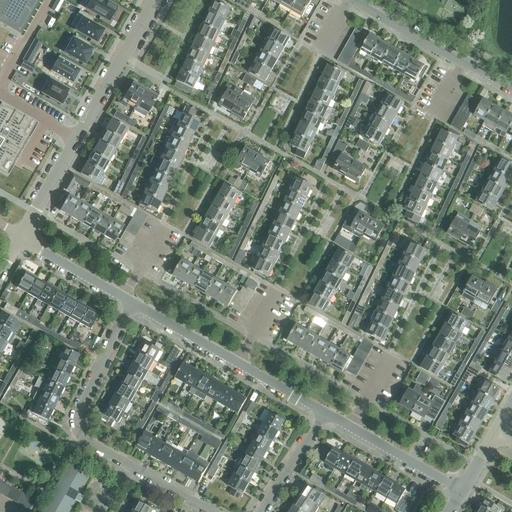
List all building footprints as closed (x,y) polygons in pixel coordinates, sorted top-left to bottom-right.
[(0,0),(0,23),(20,35),(40,0),(0,0)] [(90,0),(86,9),(100,17),(108,21),(111,17),(113,18),(114,18),(114,17),(118,10),(116,9),(116,8),(102,0),(90,0)] [(209,12),(225,20),(231,8),(225,5),(225,4),(217,0),(212,0),(209,8),(210,8),(209,12)] [(238,0),(236,3),(247,10),(250,6),(239,0),(238,0)] [(282,0),(280,4),(291,10),(296,0),(282,0)] [(296,0),(291,10),(302,16),(311,1),(309,0),(296,0)] [(247,10),(258,16),(261,12),(250,6),(247,10)] [(82,19),(76,30),(84,35),(96,42),(97,41),(99,42),(103,35),(101,34),(103,30),(90,23),(93,17),(80,10),(77,16),(82,19)] [(220,31),(225,20),(209,12),(203,23),(220,31)] [(239,26),(243,28),(250,15),(246,12),(239,26)] [(271,18),(261,12),(258,16),(269,22),(271,18)] [(247,27),(251,29),(256,18),(252,16),(247,27)] [(269,22),(280,28),(282,25),(271,18),(269,22)] [(214,43),(220,31),(203,23),(198,35),(214,43)] [(282,25),(280,28),(292,35),(294,31),(282,25)] [(234,38),(238,40),(243,28),(239,26),(234,38)] [(242,39),(246,41),(251,29),(247,27),(242,39)] [(268,39),(284,48),(290,37),(274,28),(270,36),(268,35),(266,39),(268,39)] [(366,35),(355,29),(352,34),(362,40),(364,37),(366,35)] [(362,40),(352,34),(349,39),(360,45),(362,40)] [(357,49),(360,51),(367,55),(365,58),(369,61),(371,57),(381,40),(381,39),(375,36),(375,37),(369,34),(367,38),(364,37),(362,40),(360,45),(357,49)] [(73,39),(65,52),(85,63),(85,62),(86,62),(86,61),(88,57),(89,57),(89,56),(89,55),(88,54),(89,54),(91,50),(87,47),(89,43),(76,35),(74,40),(73,39)] [(209,54),(214,43),(198,35),(192,46),(209,54)] [(229,49),(233,51),(238,40),(234,38),(229,49)] [(236,50),(241,52),(246,41),(242,39),(236,50)] [(262,50),(277,59),(284,48),(268,39),(264,46),(262,46),(260,49),(261,50),(262,50)] [(360,45),(349,39),(346,45),(356,51),(357,49),(360,45)] [(34,40),(23,60),(29,64),(41,43),(34,40)] [(378,61),(377,62),(381,65),(382,63),(392,46),(381,40),(371,57),(378,61)] [(346,45),(345,47),(343,50),(354,56),(356,51),(346,45)] [(192,46),(187,58),(204,65),(209,54),(192,46)] [(389,67),(388,68),(392,71),(393,70),(393,68),(403,52),(392,46),(382,63),(389,67)] [(223,61),(227,63),(233,51),(229,49),(223,61)] [(241,52),(236,50),(230,63),(235,65),(241,52)] [(262,50),(261,50),(257,57),(256,57),(254,60),(255,61),(271,70),(277,59),(262,50)] [(354,56),(343,50),(340,55),(351,61),(354,56)] [(403,52),(393,68),(393,70),(400,74),(399,75),(403,77),(403,76),(413,58),(403,52)] [(337,60),(348,66),(351,61),(340,55),(337,60)] [(58,57),(50,71),(73,84),(81,70),(58,57)] [(187,58),(181,69),(198,77),(201,70),(204,71),(206,67),(203,66),(204,65),(187,58)] [(411,80),(410,81),(414,83),(414,82),(415,82),(418,77),(422,79),(428,68),(424,66),(425,65),(413,58),(403,76),(411,80)] [(23,61),(20,67),(31,73),(34,67),(23,61)] [(227,63),(223,61),(218,72),(222,74),(227,63)] [(251,68),(250,67),(248,71),(249,72),(265,81),(271,70),(255,61),(251,68)] [(361,75),(363,71),(350,63),(347,67),(361,75)] [(344,72),(328,64),(322,76),(339,84),(342,78),(344,79),(346,74),(344,73),(344,72)] [(181,69),(176,80),(173,86),(190,93),(196,81),(198,82),(200,78),(198,77),(181,69)] [(374,77),(363,71),(361,75),(372,81),(374,77)] [(222,74),(218,72),(212,84),(216,86),(222,74)] [(247,84),(251,77),(246,74),(242,81),(247,84)] [(317,87),(333,95),(337,89),(338,90),(340,85),(339,85),(339,84),(322,76),(317,87)] [(257,80),(251,77),(247,84),(253,87),(257,80)] [(385,83),(374,77),(372,81),(383,87),(385,83)] [(49,80),(42,93),(50,97),(49,99),(56,103),(57,101),(61,104),(66,95),(65,95),(68,90),(49,80)] [(358,93),(363,81),(359,80),(354,91),(358,93)] [(124,89),(117,102),(125,107),(126,104),(133,108),(145,88),(133,81),(127,91),(124,89)] [(361,92),(365,94),(370,83),(366,81),(361,92)] [(396,89),(385,83),(383,87),(394,93),(396,89)] [(216,86),(212,84),(207,96),(211,98),(216,86)] [(312,99),(328,107),(331,100),(333,101),(335,97),(333,96),(333,95),(317,87),(312,99)] [(145,88),(133,108),(132,110),(145,117),(157,95),(145,88)] [(233,92),(228,89),(219,105),(231,112),(241,96),(243,92),(242,91),(241,92),(235,88),(233,92)] [(396,89),(394,93),(405,100),(407,96),(396,89)] [(348,102),(352,104),(358,93),(354,91),(348,102)] [(241,96),(231,112),(244,119),(255,99),(243,92),(241,96)] [(356,103),(360,105),(365,94),(361,92),(356,103)] [(380,104),(381,104),(382,104),(397,113),(404,101),(388,92),(384,100),(382,99),(380,104)] [(479,100),(468,94),(465,99),(476,105),(479,100)] [(474,114),(485,121),(494,105),(483,98),(474,114)] [(306,110),(323,118),(328,107),(312,99),(306,110)] [(465,99),(462,105),(472,111),(476,105),(465,99)] [(343,114),(347,116),(352,104),(348,102),(343,114)] [(351,115),(355,117),(360,105),(356,103),(351,115)] [(382,104),(381,104),(377,111),(376,110),(374,114),(375,115),(375,114),(391,123),(397,113),(382,104)] [(169,107),(165,105),(159,116),(163,118),(169,107)] [(472,111),(462,105),(459,109),(470,116),(472,111)] [(496,128),(496,127),(505,111),(494,105),(485,121),(482,126),(493,132),(496,128)] [(185,106),(178,121),(177,120),(175,124),(177,125),(193,132),(198,121),(192,118),(195,112),(194,110),(185,106)] [(0,168),(5,171),(6,170),(31,125),(0,107),(0,168)] [(456,115),(467,121),(470,116),(459,109),(456,115)] [(317,129),(320,123),(323,125),(325,120),(322,119),(323,118),(306,110),(301,122),(317,129)] [(113,117),(125,123),(128,118),(116,111),(113,117)] [(507,133),(511,124),(511,115),(505,111),(496,127),(502,130),(499,135),(504,138),(507,133)] [(337,125),(342,127),(347,116),(343,114),(337,125)] [(369,126),(369,125),(385,134),(391,123),(375,114),(375,115),(371,122),(370,121),(367,125),(369,126)] [(355,117),(351,115),(345,128),(349,130),(355,117)] [(453,120),(464,126),(467,121),(456,115),(453,120)] [(163,118),(159,116),(154,128),(158,130),(163,118)] [(111,118),(105,130),(120,139),(127,127),(111,118)] [(135,122),(128,118),(125,123),(132,128),(135,122)] [(450,125),(461,131),(464,126),(453,120),(450,125)] [(301,122),(295,133),(312,141),(315,134),(317,135),(319,131),(317,131),(317,129),(301,122)] [(177,125),(173,132),(172,131),(170,135),(171,136),(187,144),(193,132),(177,125)] [(332,136),(336,138),(342,127),(337,125),(332,136)] [(363,137),(379,146),(385,134),(369,125),(369,126),(363,137)] [(158,130),(154,128),(148,139),(153,141),(158,130)] [(458,136),(442,129),(436,140),(453,148),(458,136)] [(474,139),(477,135),(465,129),(463,133),(474,139)] [(99,141),(114,150),(120,139),(105,130),(99,141)] [(306,153),(312,141),(295,133),(290,145),(298,149),(294,155),(303,159),(306,153)] [(477,135),(474,139),(485,146),(488,142),(477,135)] [(146,138),(142,136),(136,148),(140,150),(146,138)] [(189,145),(187,144),(171,136),(166,147),(182,155),(184,156),(189,145)] [(327,148),(331,150),(336,138),(332,136),(327,148)] [(153,141),(148,139),(143,150),(147,152),(153,141)] [(361,149),(365,142),(360,139),(356,146),(361,149)] [(448,160),(453,148),(436,140),(431,152),(448,160)] [(92,152),(108,161),(114,150),(99,141),(92,152)] [(337,162),(333,169),(345,176),(354,161),(342,154),(346,146),(338,141),(330,158),(337,162)] [(370,145),(365,142),(361,149),(366,152),(370,145)] [(498,148),(496,146),(488,142),(485,146),(496,152),(498,148)] [(467,155),(471,156),(476,145),(472,143),(467,155)] [(474,157),(478,159),(483,148),(479,146),(474,157)] [(166,147),(162,155),(161,154),(159,158),(160,159),(176,166),(182,155),(166,147)] [(236,163),(248,170),(257,154),(245,147),(236,163)] [(140,150),(136,148),(131,159),(135,161),(140,150)] [(325,162),(331,150),(327,148),(321,160),(325,162)] [(496,152),(511,160),(511,155),(498,148),(496,152)] [(147,152),(143,150),(137,162),(142,164),(147,152)] [(105,165),(108,166),(110,162),(108,161),(92,152),(86,163),(102,172),(105,165)] [(442,171),(448,160),(431,152),(426,163),(442,171)] [(248,170),(260,177),(269,161),(257,154),(248,170)] [(461,166),(466,168),(471,156),(467,155),(461,166)] [(469,168),(473,170),(478,159),(474,157),(469,168)] [(495,169),(511,178),(511,175),(511,163),(502,157),(495,169)] [(125,171),(129,173),(135,161),(131,159),(125,171)] [(160,159),(157,166),(155,166),(153,169),(155,170),(171,178),(176,166),(160,159)] [(366,167),(354,161),(345,176),(357,183),(366,167)] [(132,173),(136,175),(142,164),(137,162),(132,173)] [(82,170),(81,169),(79,172),(80,173),(79,174),(100,186),(107,175),(101,172),(102,172),(86,163),(82,170)] [(437,182),(442,171),(426,163),(420,175),(437,182)] [(466,168),(461,166),(456,177),(460,179),(466,168)] [(463,180),(467,182),(473,170),(469,168),(463,180)] [(273,181),(277,183),(282,171),(278,169),(273,181)] [(489,179),(504,189),(511,178),(495,169),(489,179)] [(155,170),(151,177),(150,177),(148,181),(149,181),(166,189),(171,178),(155,170)] [(120,182),(124,184),(129,173),(125,171),(120,182)] [(71,173),(62,189),(68,193),(77,176),(71,173)] [(127,184),(131,186),(136,175),(132,173),(127,184)] [(432,194),(437,182),(420,175),(415,186),(432,194)] [(78,177),(76,181),(87,187),(89,183),(78,177)] [(233,185),(236,180),(230,177),(227,182),(233,185)] [(312,185),(296,177),(292,185),(291,185),(289,189),(290,189),(307,197),(312,185)] [(455,191),(460,179),(456,177),(451,189),(455,191)] [(233,185),(238,188),(242,181),(237,178),(236,180),(233,185)] [(489,179),(488,180),(482,190),(498,199),(504,189),(489,179)] [(467,182),(463,180),(458,192),(462,194),(467,182)] [(149,181),(146,189),(145,188),(143,192),(144,193),(160,200),(166,189),(149,181)] [(242,181),(238,188),(244,191),(248,184),(242,181)] [(267,192),(271,194),(277,183),(273,181),(267,192)] [(124,184),(120,182),(114,194),(118,196),(124,184)] [(100,189),(89,183),(87,187),(98,193),(100,189)] [(218,194),(234,203),(241,192),(225,183),(218,194)] [(131,186),(127,184),(121,197),(125,199),(131,186)] [(427,205),(432,194),(415,186),(410,198),(427,205)] [(100,189),(98,193),(109,199),(111,195),(100,189)] [(285,201),(301,208),(307,197),(290,189),(287,197),(285,196),(283,200),(285,201)] [(446,200),(450,202),(455,191),(451,189),(446,200)] [(492,211),(498,199),(482,190),(476,202),(492,211)] [(262,204),(266,206),(271,194),(267,192),(262,204)] [(144,193),(138,205),(155,212),(160,200),(144,193)] [(68,194),(59,210),(70,217),(79,201),(68,194)] [(232,208),(234,209),(236,205),(234,204),(234,203),(218,194),(212,205),(228,214),(232,208)] [(111,195),(109,199),(120,205),(122,201),(111,195)] [(418,223),(427,205),(410,198),(408,197),(405,205),(406,205),(404,209),(407,211),(405,217),(418,223)] [(440,212),(445,214),(450,202),(446,200),(440,212)] [(90,207),(79,201),(70,217),(81,223),(90,207)] [(122,201),(120,205),(131,212),(133,208),(122,201)] [(249,212),(253,214),(259,203),(255,201),(249,212)] [(296,220),(301,208),(285,201),(281,208),(280,207),(278,211),(279,212),(296,220)] [(256,215),(260,217),(266,206),(262,204),(256,215)] [(474,214),(478,207),(473,204),(469,211),(474,214)] [(228,214),(212,205),(206,216),(222,225),(228,214)] [(90,207),(81,223),(92,229),(101,213),(90,207)] [(483,210),(478,207),(474,214),(479,217),(483,210)] [(136,210),(133,215),(143,220),(146,215),(136,210)] [(244,224),(248,226),(253,214),(249,212),(244,224)] [(274,223),(290,231),(296,220),(279,212),(276,219),(274,219),(273,223),(274,223)] [(359,212),(348,231),(360,238),(363,234),(371,219),(359,212)] [(439,226),(445,214),(440,212),(435,224),(439,226)] [(103,235),(112,219),(101,213),(92,229),(103,235)] [(143,220),(133,215),(130,220),(140,226),(143,220)] [(251,226),(255,228),(260,217),(256,215),(251,226)] [(206,216),(200,227),(215,236),(222,225),(206,216)] [(447,233),(459,240),(468,225),(456,218),(447,233)] [(123,226),(112,219),(103,235),(114,241),(123,226)] [(385,226),(371,219),(363,234),(376,242),(377,240),(380,241),(381,238),(379,237),(385,226)] [(140,226),(130,220),(127,225),(137,231),(140,226)] [(470,221),(468,225),(459,240),(471,247),(480,231),(483,227),(478,224),(477,225),(470,221)] [(274,223),(270,231),(269,230),(267,234),(269,235),(285,242),(290,231),(274,223)] [(239,235),(243,237),(248,226),(244,224),(239,235)] [(127,225),(124,230),(134,236),(137,231),(127,225)] [(245,238),(250,240),(255,228),(251,226),(245,238)] [(215,236),(200,227),(193,238),(209,247),(212,242),(216,244),(219,238),(215,236)] [(131,242),(134,236),(124,230),(121,236),(131,242)] [(396,236),(392,234),(387,245),(391,247),(396,236)] [(233,246),(237,248),(243,237),(239,235),(233,246)] [(263,246),(279,254),(285,242),(269,235),(265,242),(264,241),(262,245),(263,246)] [(128,247),(131,242),(121,236),(118,241),(128,247)] [(240,249),(244,251),(250,240),(245,238),(240,249)] [(190,245),(201,252),(203,248),(192,242),(190,245)] [(404,253),(404,254),(420,261),(426,250),(409,242),(406,249),(404,249),(402,253),(404,253)] [(347,251),(352,253),(356,246),(351,243),(347,251)] [(391,247),(387,245),(381,257),(385,259),(391,247)] [(237,248),(233,246),(227,258),(232,260),(237,248)] [(256,257),(258,257),(274,265),(279,254),(263,246),(260,253),(258,253),(256,257)] [(352,253),(358,256),(362,249),(356,246),(352,253)] [(201,252),(212,258),(214,254),(203,248),(201,252)] [(353,262),(354,263),(356,259),(355,259),(355,258),(354,258),(354,257),(339,248),(332,260),(349,269),(353,262)] [(212,258),(223,264),(225,260),(214,254),(212,258)] [(415,273),(420,261),(404,254),(400,261),(399,260),(397,264),(399,265),(398,265),(415,273)] [(252,269),(268,277),(274,265),(258,257),(252,269)] [(385,259),(381,257),(376,268),(380,270),(385,259)] [(172,275),(184,282),(193,266),(181,259),(172,275)] [(236,267),(225,260),(223,264),(233,270),(236,267)] [(332,260),(326,270),(343,280),(347,273),(348,274),(350,270),(349,270),(349,269),(332,260)] [(172,261),(169,267),(174,270),(178,264),(172,261)] [(393,276),(409,284),(415,273),(398,265),(395,272),(393,271),(391,275),(393,276)] [(184,282),(195,288),(204,272),(193,266),(184,282)] [(363,277),(367,279),(373,268),(369,266),(363,277)] [(251,275),(236,267),(233,270),(248,279),(251,275)] [(376,268),(370,279),(375,281),(380,270),(376,268)] [(326,270),(320,281),(337,291),(340,284),(342,285),(344,281),(343,281),(343,280),(326,270)] [(195,288),(205,294),(215,278),(204,272),(195,288)] [(16,287),(27,293),(35,279),(25,273),(21,278),(18,276),(13,285),(17,287),(16,287)] [(409,284),(393,276),(390,283),(388,283),(386,286),(388,287),(388,288),(404,295),(409,284)] [(474,302),(476,299),(485,283),(472,276),(463,292),(464,292),(462,296),(474,302)] [(358,288),(362,290),(367,279),(363,277),(358,288)] [(225,284),(215,278),(205,294),(216,300),(225,284)] [(35,279),(27,293),(37,299),(45,285),(45,284),(35,279)] [(245,285),(255,291),(258,285),(248,279),(245,285)] [(365,291),(369,293),(375,281),(370,279),(365,291)] [(320,281),(314,292),(329,301),(330,302),(334,295),(335,296),(337,292),(336,292),(337,291),(320,281)] [(486,281),(485,283),(476,299),(488,306),(498,288),(486,281)] [(37,299),(47,305),(56,290),(56,291),(57,289),(46,283),(45,284),(45,285),(37,299)] [(237,291),(225,284),(216,300),(228,307),(229,305),(237,291)] [(241,291),(251,297),(254,291),(244,286),(241,291)] [(352,300),(357,302),(362,290),(358,288),(352,300)] [(382,299),(398,307),(404,295),(388,288),(384,295),(383,294),(381,298),(382,299)] [(56,291),(56,290),(47,305),(58,311),(66,296),(56,291)] [(240,293),(237,291),(229,305),(232,307),(235,301),(238,296),(240,293)] [(241,291),(240,293),(238,296),(248,301),(251,297),(241,291)] [(359,302),(364,304),(369,293),(365,291),(359,302)] [(330,302),(329,301),(314,292),(307,304),(324,313),(330,302)] [(77,302),(66,296),(58,311),(68,317),(77,302)] [(248,301),(238,296),(235,301),(245,307),(248,301)] [(393,318),(398,307),(382,299),(379,306),(377,306),(375,309),(377,310),(393,318)] [(347,311),(351,313),(357,302),(352,300),(347,311)] [(496,313),(502,303),(497,300),(495,303),(493,306),(491,310),(496,313)] [(235,301),(232,307),(242,312),(245,307),(235,301)] [(68,317),(79,323),(87,308),(77,302),(68,317)] [(354,313),(358,315),(364,304),(359,302),(354,313)] [(7,303),(3,310),(14,316),(18,309),(7,303)] [(304,311),(315,317),(317,313),(306,307),(304,311)] [(460,315),(465,317),(469,310),(464,307),(460,315)] [(98,314),(87,308),(79,323),(89,329),(98,314)] [(496,319),(500,321),(506,310),(502,308),(496,319)] [(18,309),(14,316),(24,322),(28,315),(18,309)] [(371,321),(371,322),(388,329),(393,318),(377,310),(373,318),(372,317),(370,321),(371,321)] [(469,310),(465,317),(471,321),(475,313),(469,310)] [(351,313),(347,311),(341,323),(345,325),(351,313)] [(0,314),(0,325),(10,331),(16,321),(1,312),(0,314)] [(325,323),(326,323),(328,319),(317,313),(315,317),(320,320),(318,322),(324,325),(325,323)] [(469,330),(472,324),(467,322),(451,313),(445,324),(461,333),(464,327),(469,330)] [(28,315),(24,322),(35,327),(37,323),(38,321),(28,315)] [(326,323),(336,329),(339,325),(328,319),(326,323)] [(496,319),(496,320),(490,330),(494,332),(500,321),(496,319)] [(283,338),(298,346),(307,331),(292,322),(283,338)] [(382,341),(388,329),(371,322),(368,329),(366,328),(364,332),(366,333),(375,338),(374,341),(380,344),(382,341)] [(35,327),(45,333),(48,329),(37,323),(35,327)] [(461,333),(445,324),(439,335),(455,344),(461,333)] [(10,331),(0,325),(0,339),(4,342),(10,331)] [(336,329),(347,335),(350,331),(339,325),(336,329)] [(45,333),(56,339),(58,335),(48,329),(45,333)] [(36,332),(32,330),(26,341),(30,343),(36,332)] [(485,332),(481,330),(475,341),(479,343),(485,332)] [(494,332),(490,330),(484,341),(488,343),(494,332)] [(298,346),(309,352),(318,337),(307,331),(298,346)] [(361,338),(350,331),(347,335),(359,342),(361,338)] [(33,344),(37,346),(43,336),(39,333),(33,344)] [(56,339),(66,345),(68,341),(58,335),(56,339)] [(455,344),(439,335),(433,345),(449,355),(455,344)] [(309,352),(320,359),(329,343),(318,337),(309,352)] [(497,348),(501,351),(502,351),(511,356),(511,342),(508,340),(503,337),(497,348)] [(69,341),(68,341),(66,345),(78,351),(81,345),(70,339),(69,341)] [(363,339),(360,344),(371,350),(374,345),(363,339)] [(20,351),(24,353),(30,343),(26,341),(20,351)] [(160,350),(145,341),(139,352),(154,360),(160,350)] [(469,352),(473,354),(479,343),(475,341),(469,352)] [(488,343),(484,341),(477,352),(481,354),(488,343)] [(320,359),(331,365),(339,349),(329,343),(320,359)] [(37,346),(33,344),(27,355),(31,357),(37,346)] [(368,355),(371,350),(360,344),(357,349),(368,355)] [(433,345),(426,356),(442,365),(449,355),(433,345)] [(63,348),(58,359),(73,367),(78,355),(63,348)] [(343,374),(345,370),(348,365),(351,360),(352,357),(351,356),(339,349),(331,365),(329,367),(343,374)] [(365,360),(368,355),(357,349),(354,354),(365,360)] [(14,362),(18,364),(24,353),(20,351),(14,362)] [(494,361),(495,362),(511,371),(511,369),(511,356),(502,351),(501,351),(497,358),(496,357),(494,361)] [(137,356),(135,355),(132,361),(133,362),(148,371),(154,360),(139,352),(137,356)] [(463,363),(467,365),(473,354),(469,352),(463,363)] [(469,366),(480,372),(482,367),(476,364),(481,354),(477,352),(469,366)] [(362,366),(365,360),(354,354),(352,357),(351,360),(362,366)] [(21,365),(25,367),(31,357),(27,355),(21,365)] [(175,372),(181,362),(170,356),(168,360),(173,363),(170,369),(175,372)] [(436,377),(442,365),(426,356),(420,368),(436,377)] [(73,367),(58,359),(53,370),(68,377),(73,367)] [(351,360),(348,365),(359,371),(362,366),(351,360)] [(8,372),(12,374),(18,364),(14,362),(8,372)] [(148,371),(133,362),(127,373),(142,381),(148,371)] [(495,362),(491,369),(490,368),(487,372),(489,373),(505,382),(511,371),(495,362)] [(183,363),(175,378),(186,384),(194,369),(183,363)] [(456,373),(460,376),(467,365),(463,363),(456,373)] [(15,375),(19,378),(25,367),(21,365),(15,375)] [(359,371),(348,365),(345,370),(355,377),(359,371)] [(461,381),(465,383),(470,374),(476,378),(480,372),(469,366),(461,381)] [(175,372),(170,369),(169,369),(171,370),(165,380),(169,383),(175,372)] [(204,375),(194,369),(186,384),(192,388),(189,392),(193,395),(204,375)] [(47,381),(63,388),(68,377),(53,370),(47,381)] [(419,370),(416,376),(428,383),(431,377),(419,370)] [(12,374),(8,372),(2,382),(6,385),(12,374)] [(142,381),(127,373),(121,383),(136,392),(142,381)] [(460,376),(456,373),(450,385),(454,387),(460,376)] [(9,386),(13,388),(19,378),(15,375),(9,386)] [(215,381),(204,375),(193,395),(204,401),(206,396),(215,381)] [(57,399),(63,388),(47,381),(42,378),(37,389),(57,399)] [(157,390),(163,393),(169,383),(165,380),(160,389),(155,387),(155,388),(157,390)] [(485,380),(481,387),(479,386),(477,390),(478,391),(494,400),(501,389),(485,380)] [(206,396),(207,396),(217,402),(225,387),(215,381),(206,396)] [(465,383),(461,381),(454,392),(458,394),(465,383)] [(121,383),(116,394),(130,402),(136,392),(121,383)] [(9,386),(0,401),(4,404),(13,388),(9,386)] [(235,393),(225,387),(217,402),(227,408),(235,393)] [(32,400),(37,402),(52,410),(57,399),(37,389),(32,400)] [(402,392),(405,394),(399,404),(412,411),(421,396),(408,389),(407,391),(404,390),(402,392)] [(151,400),(153,401),(157,403),(163,393),(157,390),(154,394),(151,400)] [(471,401),(472,402),(488,411),(494,400),(478,391),(474,398),(473,397),(471,401)] [(458,394),(454,392),(448,403),(452,405),(458,394)] [(246,399),(235,393),(227,408),(238,414),(246,399)] [(130,402),(116,394),(110,404),(124,412),(130,402)] [(421,396),(412,411),(424,418),(430,408),(433,410),(435,407),(431,405),(433,403),(421,396)] [(160,404),(171,410),(173,406),(162,400),(160,404)] [(255,404),(249,400),(243,411),(249,415),(255,404)] [(157,403),(153,401),(147,411),(151,414),(157,403)] [(30,406),(25,416),(36,421),(38,416),(47,420),(52,410),(37,402),(34,408),(30,406)] [(472,402),(468,409),(467,408),(464,412),(466,413),(482,422),(488,411),(472,402)] [(107,403),(99,417),(106,421),(109,418),(113,420),(118,423),(121,417),(126,420),(129,415),(124,412),(110,404),(107,403)] [(452,405),(448,403),(442,413),(446,416),(452,405)] [(167,416),(169,412),(159,406),(156,410),(167,416)] [(171,410),(181,416),(183,412),(173,406),(171,410)] [(145,424),(151,414),(147,411),(141,422),(145,424)] [(237,422),(241,424),(247,414),(249,415),(243,411),(237,422)] [(169,412),(167,416),(176,421),(177,422),(180,418),(169,412)] [(181,416),(192,422),(194,418),(183,412),(181,416)] [(270,412),(263,423),(278,431),(284,421),(277,416),(270,412)] [(446,416),(442,413),(435,425),(441,429),(448,417),(446,416)] [(458,423),(460,424),(475,433),(482,422),(466,413),(462,420),(460,419),(458,423)] [(106,421),(105,423),(110,426),(113,420),(109,418),(106,421)] [(180,418),(177,422),(188,428),(190,424),(180,418)] [(192,422),(202,427),(204,423),(194,418),(192,422)] [(145,424),(141,422),(139,421),(130,436),(136,440),(145,424)] [(231,432),(235,434),(241,424),(237,422),(231,432)] [(202,427),(212,433),(215,429),(204,423),(202,427)] [(272,442),(278,431),(263,423),(257,433),(272,442)] [(200,430),(190,424),(188,428),(198,434),(200,430)] [(456,430),(454,429),(451,434),(461,439),(459,444),(466,448),(469,444),(475,433),(460,424),(456,430)] [(223,440),(226,436),(215,429),(212,433),(223,440)] [(211,436),(200,430),(198,434),(208,440),(211,436)] [(144,432),(135,447),(146,453),(154,438),(144,432)] [(235,434),(231,432),(225,442),(229,445),(235,434)] [(266,452),(272,442),(257,433),(251,444),(266,452)] [(211,436),(208,440),(220,446),(222,442),(211,436)] [(165,444),(154,438),(146,453),(156,459),(165,444)] [(167,441),(165,444),(156,459),(167,465),(175,450),(170,447),(172,444),(167,441)] [(225,442),(219,453),(223,455),(229,445),(225,442)] [(251,444),(245,454),(260,463),(266,452),(251,444)] [(332,448),(332,449),(328,447),(320,460),(324,462),(329,466),(327,470),(332,473),(335,469),(343,454),(332,448)] [(185,456),(175,450),(167,465),(177,471),(185,456)] [(219,453),(213,463),(219,467),(217,466),(223,455),(219,453)] [(254,473),(260,463),(245,454),(242,460),(238,457),(235,462),(240,465),(254,473)] [(343,454),(335,469),(345,474),(353,460),(343,454)] [(177,471),(187,477),(196,462),(185,456),(177,471)] [(198,458),(196,462),(187,477),(198,483),(209,464),(198,458)] [(353,460),(345,474),(355,480),(364,466),(353,460)] [(68,511),(75,501),(79,503),(82,498),(78,495),(90,474),(69,462),(40,511),(68,511)] [(213,463),(207,474),(213,478),(219,467),(213,463)] [(248,483),(254,473),(240,465),(234,475),(248,483)] [(366,486),(374,472),(364,466),(355,480),(362,484),(359,489),(363,491),(366,486)] [(376,492),(384,478),(374,472),(366,486),(376,492)] [(309,480),(323,488),(326,484),(327,482),(313,474),(309,480)] [(242,494),(248,483),(234,475),(228,485),(233,488),(229,494),(239,500),(242,494)] [(384,478),(376,492),(386,498),(395,484),(384,478)] [(6,498),(12,487),(7,484),(1,495),(6,498)] [(323,488),(334,494),(336,490),(326,484),(323,488)] [(395,484),(386,498),(397,504),(396,506),(400,508),(404,500),(401,498),(405,490),(395,484)] [(315,490),(307,485),(300,495),(314,504),(319,507),(325,497),(321,494),(315,490)] [(11,501),(17,490),(12,487),(6,498),(11,501)] [(16,504),(22,493),(17,490),(11,501),(16,504)] [(334,494),(344,500),(347,496),(336,490),(334,494)] [(22,493),(16,504),(21,507),(27,496),(22,493)] [(308,511),(314,504),(300,495),(293,505),(304,511),(308,511)] [(27,496),(21,507),(26,510),(33,499),(27,496)] [(344,500),(355,506),(357,502),(347,496),(344,500)] [(484,498),(475,511),(502,511),(504,510),(484,498)] [(151,511),(153,509),(138,501),(132,511),(151,511)] [(342,508),(345,503),(341,501),(334,511),(340,511),(342,508)] [(355,506),(365,511),(367,508),(357,502),(355,506)]
